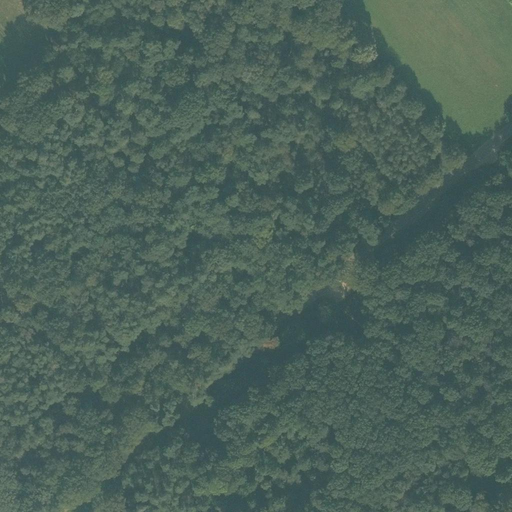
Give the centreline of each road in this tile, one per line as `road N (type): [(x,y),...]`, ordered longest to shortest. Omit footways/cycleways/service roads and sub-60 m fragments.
road 1 (unclassified): [(60,511),(511,126)]
road 2 (track): [(325,284),(485,472),(511,450)]
